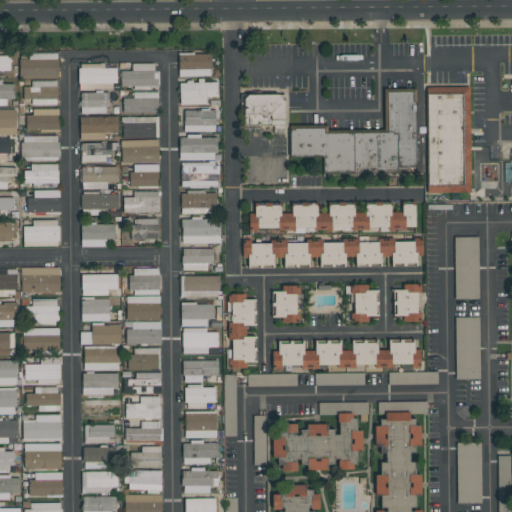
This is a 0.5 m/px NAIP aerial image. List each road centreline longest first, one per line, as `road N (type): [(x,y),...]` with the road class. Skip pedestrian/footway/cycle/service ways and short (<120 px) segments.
road 1 (residential): [(71,511),(66,62),(168,62)]
road 2 (primary): [(0,13),(511,8)]
road 3 (residential): [(168,62),(172,511)]
road 4 (residential): [(239,278),(235,12)]
road 5 (residential): [(0,263),(169,262)]
